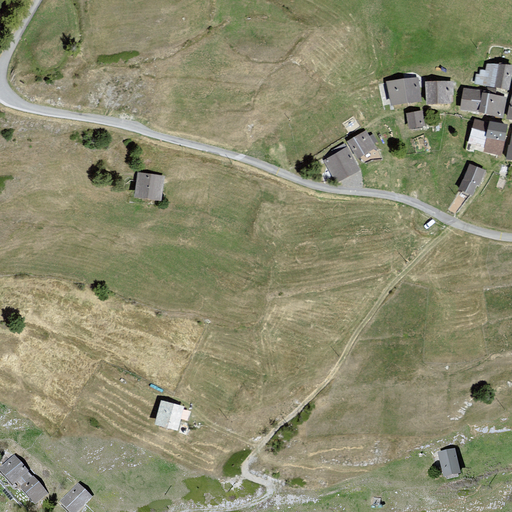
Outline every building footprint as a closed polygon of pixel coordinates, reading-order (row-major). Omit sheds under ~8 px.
[(507,90),(511,64),(498,62),(492,87),(507,90)] [(417,76),(384,78),(386,104),(419,101),(417,76)] [(451,80),(421,79),(422,102),(450,102),(451,80)] [(458,109),(501,115),(506,94),(463,86),(458,109)] [(404,112),(405,125),(423,124),(421,109),(404,112)] [(501,140),(505,123),(486,119),(485,124),(483,136),(501,140)] [(470,120),(466,142),(481,146),(483,136),(485,124),(470,120)] [(511,125),(503,159),(511,159),(511,125)] [(354,157),(374,146),(364,128),(345,140),(354,157)] [(356,172),(341,141),(322,153),(335,183),(356,172)] [(483,168),(468,162),(455,189),(470,194),(483,168)] [(156,200),(160,173),(135,170),(132,197),(156,200)] [(182,405),(157,397),(150,423),(174,430),(182,405)] [(451,449),(433,451),(435,478),(454,475),(451,449)] [(49,492),(13,452),(0,462),(0,477),(29,510),(49,492)] [(71,511),(90,495),(77,481),(53,502),(61,511),(71,511)]
